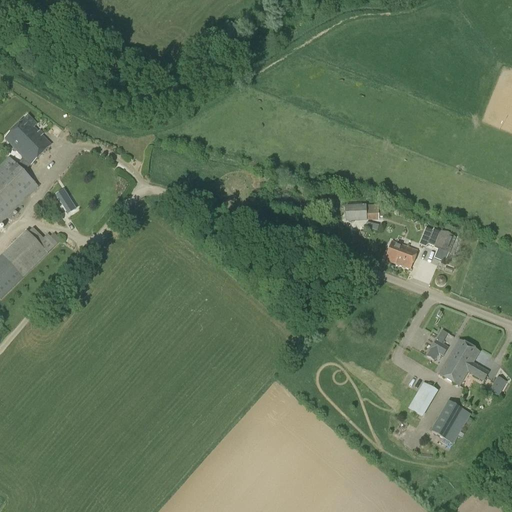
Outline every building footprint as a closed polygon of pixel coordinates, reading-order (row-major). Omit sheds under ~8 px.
[(0,168),(0,225),(38,188),(24,173),(51,145),(34,129),(37,126),(28,117),(5,140),(24,159),(17,166),(10,158),(0,168)] [(379,222),(379,207),(345,206),(346,223),(379,222)] [(367,225),(366,230),(378,233),(379,227),(367,225)] [(432,232),(430,231),(426,241),(430,243),(429,245),(435,247),(435,248),(438,250),(435,259),(441,262),(445,253),(450,255),(456,239),(433,229),(432,232)] [(44,240),(34,230),(29,234),(27,232),(1,258),(0,258),(0,300),(1,301),(22,280),(48,254),(58,245),(48,236),(44,240)] [(395,265),(411,271),(418,252),(393,242),(385,261),(395,265)] [(468,372),(484,381),(489,372),(473,363),(479,352),(458,340),(439,374),(459,386),(468,372)] [(436,341),(426,357),(433,362),(438,354),(443,357),(448,348),(436,341)] [(506,382),(500,378),(492,393),(499,396),(506,382)] [(408,410),(422,418),(437,393),(423,384),(408,410)] [(448,403),(432,432),(443,439),(441,443),(447,447),(450,443),(451,443),(468,414),(448,403)]
